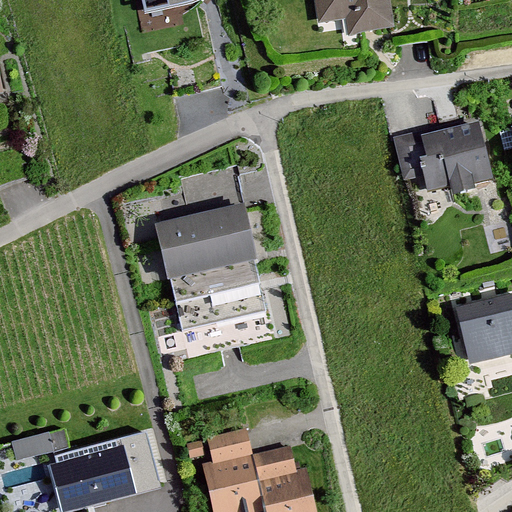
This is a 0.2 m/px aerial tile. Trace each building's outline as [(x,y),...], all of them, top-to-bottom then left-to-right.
[(215,46),(204,0),(119,0),(134,64),(215,46)] [(375,0),(302,0),(307,34),(329,31),(332,49),(381,42),(375,0)] [(482,187),(471,130),(398,143),(408,200),(482,187)] [(511,132),(503,134),(511,169),(511,132)] [(234,210),(141,232),(167,340),(261,317),(234,210)] [(511,362),(511,300),(511,297),(444,311),(457,374),(511,362)] [(145,432),(47,458),(61,511),(65,511),(160,487),(145,432)] [(14,462),(54,455),(50,433),(10,441),(14,462)] [(248,511),(229,442),(184,455),(198,511),(248,511)] [(304,511),(293,466),(247,477),(255,511),(304,511)]
